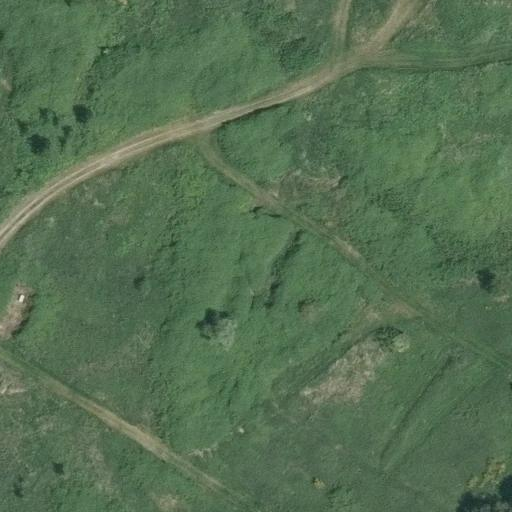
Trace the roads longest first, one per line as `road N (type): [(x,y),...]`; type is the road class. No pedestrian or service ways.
road 1 (track): [(0,239),(65,179),(312,84),(338,55),(347,0)]
road 2 (track): [(195,130),(216,159),(382,286),(511,368)]
road 3 (track): [(0,414),(65,394),(254,511)]
road 4 (track): [(338,55),(466,65),(511,59)]
